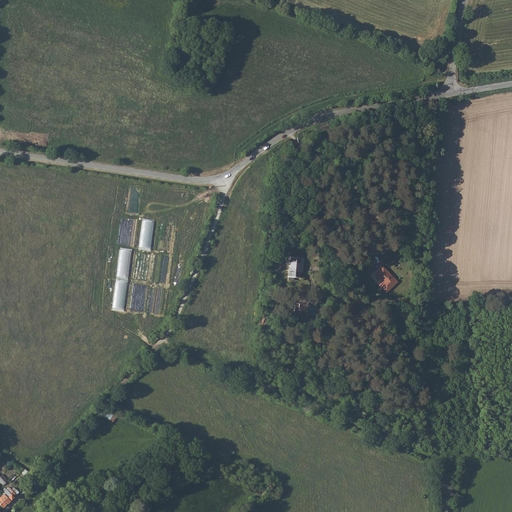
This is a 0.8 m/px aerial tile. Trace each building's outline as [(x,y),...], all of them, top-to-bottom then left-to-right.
[(361,245),(358,248),(364,254),(367,251),(361,245)] [(287,270),(286,276),(298,277),(299,257),(289,257),(288,270),(287,270)] [(385,267),(378,273),(386,282),(381,286),(389,294),(400,283),(385,267)] [(306,317),(306,312),(307,304),(293,303),(292,316),(306,317)] [(107,410),(104,417),(111,420),(114,414),(107,410)] [(2,474),(1,474),(0,475),(0,481),(3,485),(8,481),(2,474)] [(0,498),(0,504),(3,507),(13,497),(16,494),(13,492),(16,489),(14,487),(11,489),(8,486),(6,489),(5,488),(0,492),(0,493),(2,496),(0,498)]
